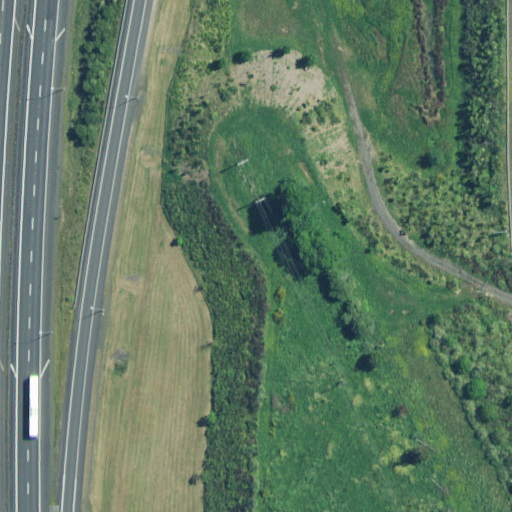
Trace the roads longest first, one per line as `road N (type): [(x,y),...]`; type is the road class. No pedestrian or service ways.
road 1 (motorway): [(141,0),(79,361),(69,511)]
road 2 (motorway): [(49,0),(28,299),(30,511)]
